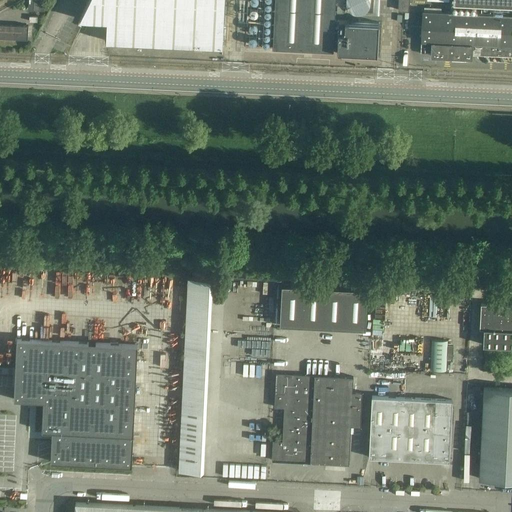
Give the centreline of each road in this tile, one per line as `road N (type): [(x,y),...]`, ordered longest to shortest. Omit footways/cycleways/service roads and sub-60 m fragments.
road 1 (residential): [(511,188),(0,164)]
road 2 (tertiary): [(0,77),(511,100)]
road 3 (unclassified): [(39,511),(39,500),(59,484),(326,496)]
road 4 (unclassified): [(326,496),(511,505)]
